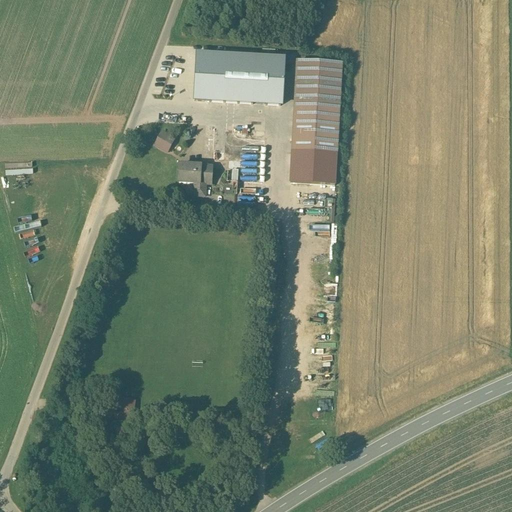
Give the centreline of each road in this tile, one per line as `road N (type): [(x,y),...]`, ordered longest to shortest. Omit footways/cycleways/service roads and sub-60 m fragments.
road 1 (unclassified): [(0,484),(177,0)]
road 2 (secondary): [(511,382),(434,417),(272,511)]
